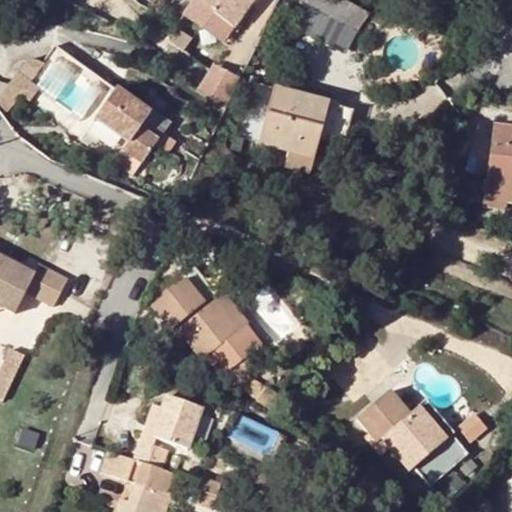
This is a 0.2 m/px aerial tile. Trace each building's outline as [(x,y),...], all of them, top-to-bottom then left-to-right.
[(193,0),(232,28),(253,0),(193,0)] [(340,0),(299,0),(298,3),(345,28),(355,8),(340,0)] [(355,8),(345,28),(356,33),(366,15),(355,8)] [(41,65),(25,62),(15,75),(26,84),(41,65)] [(199,89),(225,103),(240,75),(214,62),(199,89)] [(287,152),(284,166),(307,173),(325,104),(248,83),(233,137),(287,152)] [(138,130),(148,117),(113,92),(94,120),(126,142),(121,150),(141,164),(156,143),(138,130)] [(511,126),(491,125),(482,203),(511,205),(511,126)] [(74,137),(65,131),(58,139),(67,147),(74,137)] [(0,308),(14,316),(21,302),(49,317),(68,282),(38,267),(33,277),(0,259),(0,308)] [(169,332),(174,328),(182,338),(200,363),(206,358),(221,377),(260,346),(245,327),(241,331),(213,298),(203,306),(184,281),(150,309),(162,324),(169,332)] [(248,325),(221,291),(213,298),(241,331),(245,327),(248,325)] [(157,327),(172,346),(182,338),(174,328),(169,332),(162,324),(157,327)] [(243,375),(268,355),(260,346),(221,377),(216,380),(257,403),(264,387),(243,375)] [(7,358),(0,371),(0,401),(21,365),(7,358)] [(264,387),(257,403),(273,412),(282,397),(264,387)] [(356,420),(370,436),(376,444),(380,440),(389,450),(408,473),(414,468),(431,488),(468,457),(451,437),(445,442),(418,409),(408,417),(388,393),(356,420)] [(151,440),(169,446),(187,451),(200,410),(166,399),(162,410),(151,440)] [(445,442),(451,437),(454,435),(426,402),(418,409),(445,442)] [(151,440),(162,410),(152,406),(139,444),(167,454),(169,446),(151,440)] [(457,429),(471,444),(486,430),(472,416),(457,429)] [(365,441),(379,458),(389,450),(380,440),(376,444),(370,436),(365,441)] [(167,454),(139,444),(133,462),(161,472),(167,454)] [(125,511),(165,511),(177,476),(161,472),(133,462),(108,453),(101,474),(135,486),(128,504),(125,511)] [(220,487),(203,480),(198,494),(215,500),(220,487)] [(193,506),(211,511),(215,500),(198,494),(193,506)] [(125,511),(128,504),(119,501),(114,511),(125,511)]
